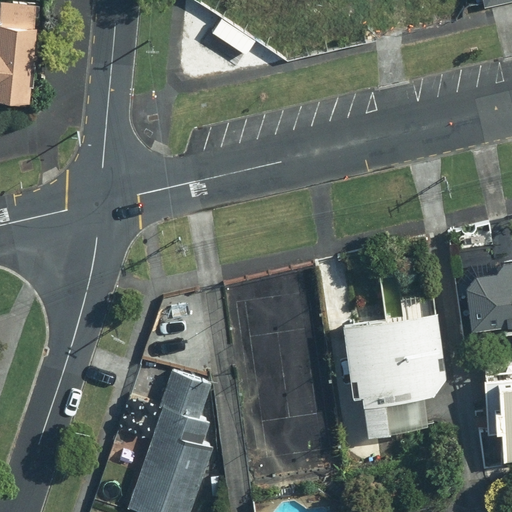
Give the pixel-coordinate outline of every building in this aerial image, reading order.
[(0,1),(0,15),(0,94),(34,95),(37,3),(0,1)] [(224,12),(215,26),(247,47),(256,33),(224,12)] [(511,255),(500,257),(501,267),(466,271),(471,319),(511,314),(511,255)] [(352,318),(366,398),(370,427),(427,419),(423,390),(435,388),(447,374),(437,306),(352,318)] [(173,366),(127,505),(147,511),(190,511),(214,441),(204,437),(210,417),(200,414),(212,379),(173,366)]
